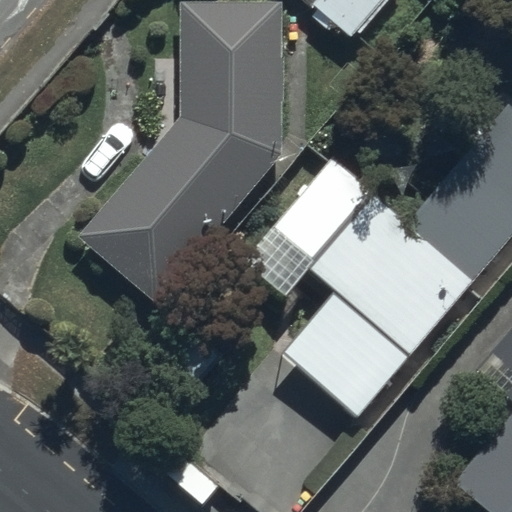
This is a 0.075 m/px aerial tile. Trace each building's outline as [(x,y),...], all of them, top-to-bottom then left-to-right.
[(303,0),(314,9),(308,15),(328,33),(333,28),(347,41),(383,0),(303,0)] [(279,157),(279,1),(178,2),(177,113),(75,238),(159,305),(279,157)] [(407,354),(511,231),(511,109),(508,107),(409,223),(332,157),(241,264),(283,300),(308,270),(407,354)] [(511,511),(511,326),(474,371),(511,403),(511,415),(454,483),(488,511),(511,511)] [(285,411),(247,378),(222,405),(260,439),(285,411)]
